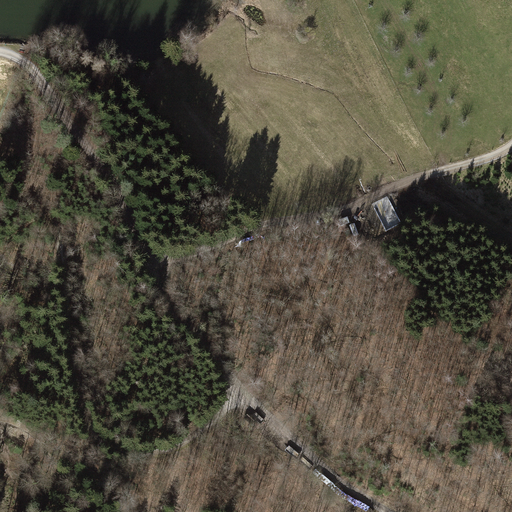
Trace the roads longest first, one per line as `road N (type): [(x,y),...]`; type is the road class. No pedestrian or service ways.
road 1 (track): [(0,51),(25,63),(60,107),(108,177),(170,302),(241,390)]
road 2 (track): [(153,269),(511,145)]
road 3 (track): [(136,452),(102,441),(85,419),(57,227)]
road 4 (track): [(241,390),(340,482),(385,511)]
road 5 (track): [(241,390),(175,445),(136,452)]
